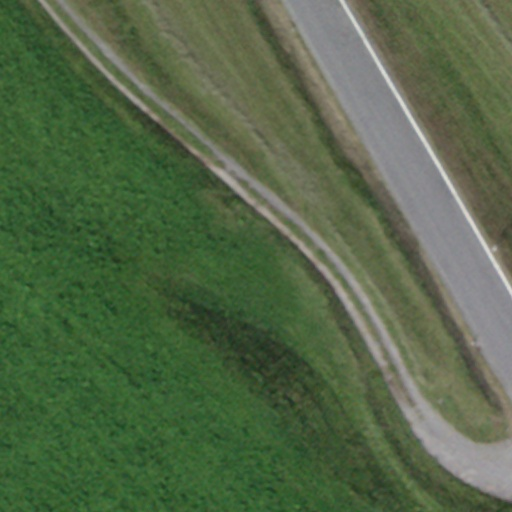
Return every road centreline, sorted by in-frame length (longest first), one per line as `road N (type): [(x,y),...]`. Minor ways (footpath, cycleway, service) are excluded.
road 1 (track): [(65,0),(357,299),(419,423),(488,471),(511,472)]
road 2 (unclassified): [(309,0),(511,349)]
